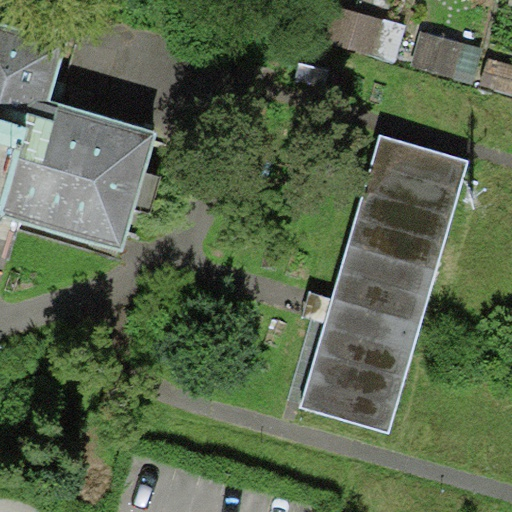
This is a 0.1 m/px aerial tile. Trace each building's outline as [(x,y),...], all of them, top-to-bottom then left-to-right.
[(406,26),(334,8),(325,44),(396,65),(406,26)] [(0,24),(0,231),(127,266),(162,135),(48,105),(65,42),(0,24)] [(481,53),(420,35),(410,68),(472,85),(481,53)] [(511,67),(488,61),(481,86),(511,95),(511,67)] [(379,135),(299,411),(389,437),(468,160),(379,135)]
